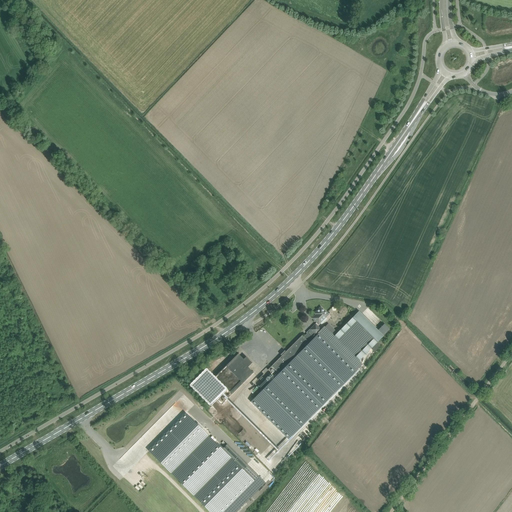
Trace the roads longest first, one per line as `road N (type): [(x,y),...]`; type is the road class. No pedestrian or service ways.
road 1 (primary): [(0,465),(269,299),(337,227),(421,107)]
road 2 (unclassified): [(390,511),(511,352)]
